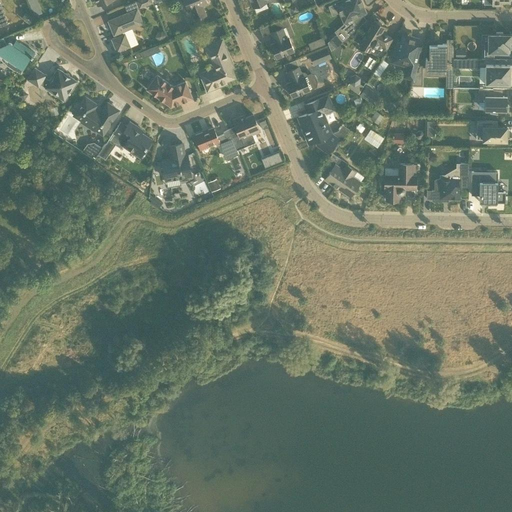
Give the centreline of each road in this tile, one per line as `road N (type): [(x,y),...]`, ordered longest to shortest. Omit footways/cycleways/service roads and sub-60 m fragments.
road 1 (residential): [(511,222),(357,221),(332,212),(312,195),(264,88)]
road 2 (residential): [(264,88),(169,122),(108,82)]
road 3 (residential): [(511,17),(429,17),(393,0)]
